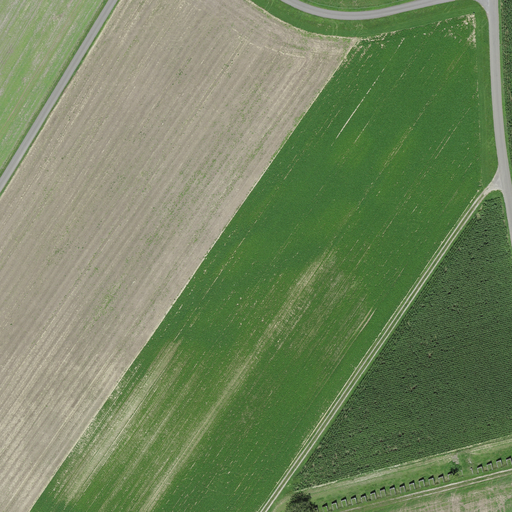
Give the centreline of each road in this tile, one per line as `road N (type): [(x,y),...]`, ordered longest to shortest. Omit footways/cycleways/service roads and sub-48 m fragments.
road 1 (track): [(265,511),(506,173)]
road 2 (track): [(0,175),(122,0)]
road 3 (unclassified): [(492,0),(511,204)]
road 4 (track): [(298,0),(325,14),(441,0)]
